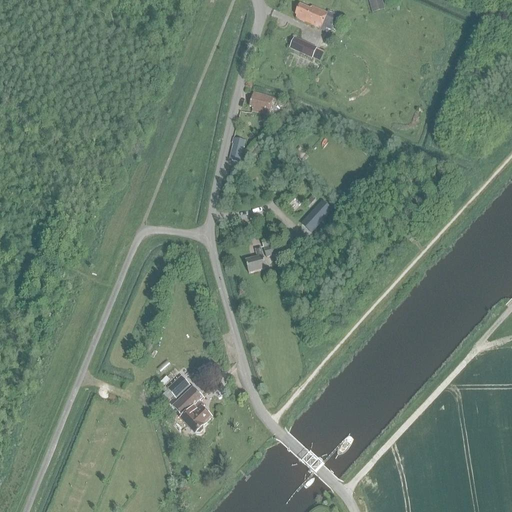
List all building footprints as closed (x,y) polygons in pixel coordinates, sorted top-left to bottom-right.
[(312,7),(310,9),(301,5),(296,16),(297,16),(296,19),(321,30),(328,14),(327,13),(312,7)] [(321,30),(320,31),(325,33),(326,29),(332,31),(339,16),(328,11),(327,13),(328,14),(321,30)] [(290,49),(312,60),(317,49),(295,38),(290,49)] [(273,99),(257,95),(256,98),(252,97),(250,107),(254,108),(253,112),(269,116),(273,99)] [(240,162),(243,150),(237,148),(239,140),(235,139),(230,160),(240,162)] [(301,162),(297,159),(293,163),(297,167),(301,162)] [(319,206),(298,228),(307,236),(327,214),(319,206)] [(271,235),(274,244),(281,242),(278,233),(271,235)] [(262,241),(266,259),(276,256),(271,239),(262,241)] [(290,254),(288,244),(274,247),(277,257),(290,254)] [(263,257),(261,249),(256,250),(258,258),(246,261),(249,274),(267,270),(263,257)] [(168,389),(178,400),(192,387),(182,376),(168,389)] [(169,381),(166,378),(160,384),(164,387),(169,381)] [(203,401),(193,390),(174,407),(184,418),(182,420),(196,434),(211,419),(202,410),(205,407),(201,403),(203,401)]
